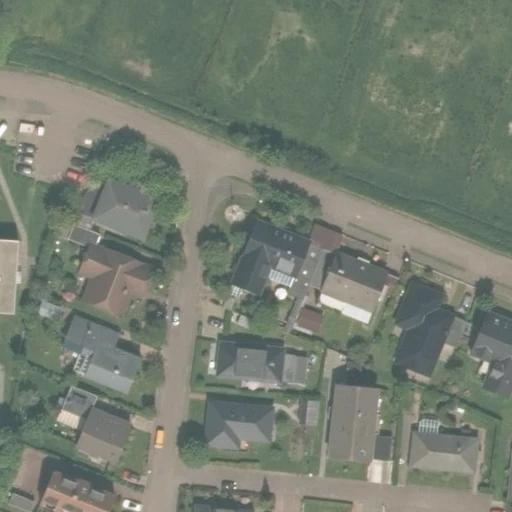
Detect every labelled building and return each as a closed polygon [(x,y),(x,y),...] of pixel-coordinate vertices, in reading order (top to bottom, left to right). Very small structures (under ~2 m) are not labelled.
[(136,240),(150,200),(95,182),(82,221),(136,240)] [(259,224),(235,281),(262,293),(269,276),(291,285),(308,245),(259,224)] [(78,225),(73,238),(96,245),(100,232),(78,225)] [(0,312),(16,313),(19,241),(0,240),(0,312)] [(119,319),(140,265),(85,244),(73,276),(83,279),(74,302),(119,319)] [(327,253),(313,289),(376,313),(390,277),(327,253)] [(407,284),(393,320),(405,325),(404,328),(406,332),(392,358),(423,369),(435,338),(450,343),(459,321),(428,309),(433,293),(407,284)] [(320,332),(326,315),(305,308),(299,325),(320,332)] [(111,346),(115,335),(67,314),(55,342),(79,352),(69,375),(126,399),(142,359),(111,346)] [(511,327),(477,314),(461,355),(485,364),(472,396),(501,408),(511,379),(511,327)] [(212,340),(209,377),(275,383),(278,346),(212,340)] [(331,390),(327,458),(372,461),(373,437),(376,392),(331,390)] [(203,402),(198,447),(233,451),(234,440),(263,443),(267,408),(203,402)] [(115,468),(132,426),(87,409),(70,451),(115,468)] [(408,431),(404,468),(470,474),(473,438),(408,431)] [(373,437),(372,461),(395,462),(396,438),(373,437)] [(110,511),(115,498),(44,473),(33,508),(44,511),(110,511)] [(189,501),(188,511),(248,511),(249,506),(189,501)]
